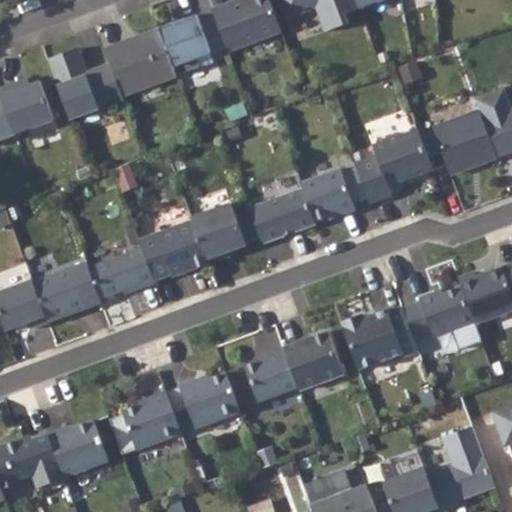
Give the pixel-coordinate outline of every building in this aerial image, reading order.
[(269,0),(236,0),(212,9),(214,14),(227,49),(228,51),(282,31),(269,0)] [(277,0),(285,19),(316,8),(324,32),(348,23),(345,13),(359,8),(359,7),(356,0),(277,0)] [(174,22),(158,28),(158,29),(176,75),(200,67),(198,57),(210,52),(211,55),(227,49),(214,14),(199,19),(198,14),(175,23),(174,22)] [(131,39),(105,49),(110,63),(122,95),(176,75),(158,29),(139,36),(141,39),(132,43),(131,39)] [(48,59),(70,119),(124,99),(122,95),(110,63),(94,69),(95,71),(88,74),(78,48),(48,59)] [(27,78),(14,83),(16,89),(30,84),(27,78)] [(14,83),(0,87),(0,94),(15,134),(55,120),(40,80),(30,84),(16,89),(14,83)] [(504,88),(475,99),(479,110),(496,157),(511,151),(511,108),(511,109),(504,88)] [(0,139),(15,134),(0,94),(0,139)] [(479,110),(433,128),(450,174),(470,167),(469,163),(478,160),(479,163),(496,157),(479,110)] [(433,170),(417,128),(372,145),(376,155),(354,162),(356,169),(367,196),(370,204),(393,196),(389,186),(433,170)] [(341,168),(301,183),(303,188),(315,221),(338,212),(339,215),(356,209),(353,201),(367,196),(356,169),(342,174),(341,168)] [(227,187),(196,200),(201,212),(232,199),(227,187)] [(315,221),(303,188),(249,208),(250,211),(254,220),(261,239),(262,243),(316,224),(315,221)] [(231,203),(192,217),(193,220),(209,263),(224,258),(222,253),(261,239),(254,220),(239,226),(236,216),(231,203)] [(236,216),(239,226),(254,220),(250,211),(236,216)] [(193,220),(139,239),(142,247),(154,281),(172,274),(173,277),(209,263),(193,220)] [(142,247),(89,267),(100,299),(137,285),(139,289),(155,283),(154,281),(142,247)] [(87,262),(33,281),(47,320),(70,312),(71,314),(102,303),(100,299),(89,267),(87,262)] [(474,273),(459,278),(462,286),(475,322),(476,324),(511,310),(511,292),(503,267),(476,277),(474,273)] [(32,279),(0,291),(0,314),(6,331),(28,322),(31,329),(48,322),(47,320),(33,281),(32,279)] [(421,301),(403,307),(414,338),(432,331),(434,336),(475,322),(462,286),(435,296),(433,292),(420,297),(421,301)] [(362,314),(341,322),(359,369),(403,353),(404,355),(419,351),(414,338),(403,307),(402,306),(388,311),(387,309),(374,314),(373,316),(364,320),(362,314)] [(302,341),(284,347),(298,387),(299,389),(344,373),(329,330),(309,338),(310,341),(303,343),(302,341)] [(268,357),(245,366),(258,402),(298,387),(284,347),(267,354),(268,357)] [(197,379),(180,385),(196,429),(241,412),(226,373),(198,383),(197,379)] [(151,401),(123,411),(137,450),(182,433),(166,391),(150,397),(151,401)] [(508,445),(511,454),(511,404),(492,412),(505,446),(508,445)] [(64,428),(49,434),(64,476),(108,459),(94,420),(65,431),(64,428)] [(453,465),(427,475),(440,510),(459,504),(457,500),(495,486),(473,426),(443,437),(453,465)] [(21,439),(2,446),(14,480),(29,474),(34,477),(38,488),(50,483),(51,487),(66,481),(64,476),(49,434),(23,443),(21,439)] [(424,467),(383,482),(393,511),(435,511),(440,510),(427,475),(424,467)] [(376,511),(367,484),(310,505),(312,511),(376,511)] [(169,511),(185,511),(181,500),(173,502),(175,509),(169,511)] [(167,505),(169,511),(175,509),(173,502),(167,505)]
